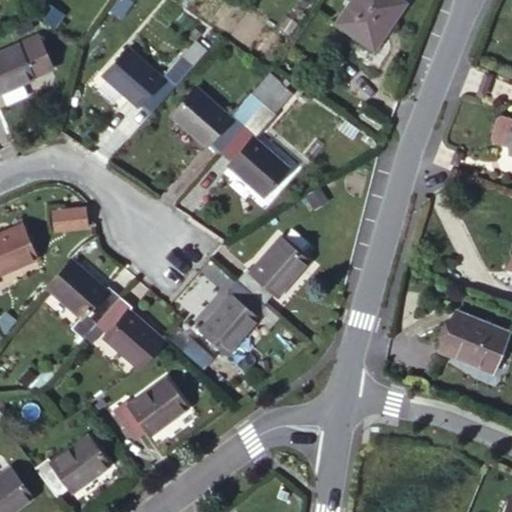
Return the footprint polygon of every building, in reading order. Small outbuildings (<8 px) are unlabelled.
[(396,0),(356,0),(338,24),(373,53),(407,9),(396,0)] [(186,63),(203,42),(193,34),(177,56),(186,63)] [(0,96),(34,83),(20,47),(0,55),(0,96)] [(137,96),(150,107),(173,80),(159,68),(151,77),(117,50),(95,75),(129,105),(137,96)] [(159,68),(173,80),(186,63),(177,56),(172,52),(159,68)] [(255,104),(271,86),(257,76),(242,94),(255,104)] [(284,96),(271,86),(255,104),(268,115),(284,96)] [(205,143),(215,151),(240,122),(228,112),(221,120),(187,94),(163,124),(197,152),(205,143)] [(240,122),(255,104),(242,94),(228,112),(240,122)] [(268,115),(255,104),(240,122),(254,133),(268,115)] [(240,122),(215,151),(230,163),(221,174),(254,201),(280,170),(247,143),(254,133),(240,122)] [(84,215),(59,213),(57,231),(83,234),(84,215)] [(0,275),(37,260),(24,227),(0,237),(0,275)] [(245,274),(234,287),(264,317),(275,304),(281,308),(314,272),(285,247),(254,283),(245,274)] [(95,320),(121,291),(108,279),(100,288),(65,258),(40,288),(75,318),(82,310),(95,320)] [(264,317),(234,287),(223,299),(232,307),(202,340),(230,365),(259,333),(254,328),(264,317)] [(137,368),(160,339),(128,311),(134,302),(121,291),(95,320),(108,331),(101,340),(137,368)] [(455,313),(436,351),(492,378),(510,339),(455,313)] [(206,368),(215,357),(177,329),(168,341),(206,368)] [(119,407),(107,416),(125,440),(136,431),(143,439),(184,410),(163,383),(123,412),(119,407)] [(27,469),(47,498),(59,490),(65,499),(101,473),(80,444),(45,468),(40,461),(27,469)] [(0,511),(21,511),(27,508),(8,481),(0,487),(0,511)]
